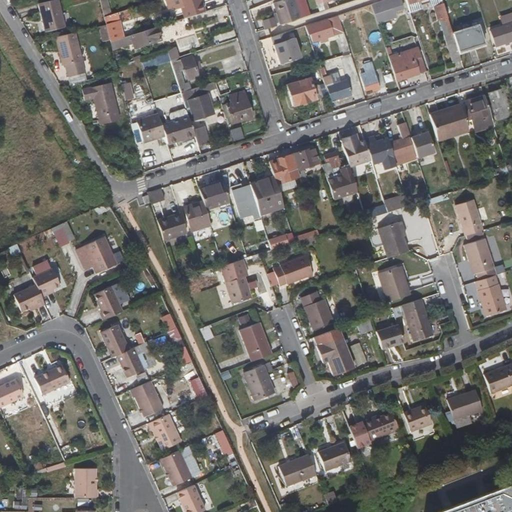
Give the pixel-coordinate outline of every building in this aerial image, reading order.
[(44,32),(64,27),(57,0),(56,0),(37,4),(44,32)] [(110,8),(107,0),(100,0),(103,10),(108,8),(110,8)] [(177,0),(183,18),(189,17),(203,12),(199,0),(177,0)] [(293,0),(284,0),(272,4),(280,26),(300,19),(293,0)] [(313,15),(308,0),(293,0),(300,19),(313,15)] [(395,13),(405,10),(401,0),(386,0),(370,5),(377,25),(396,19),(395,13)] [(457,52),(452,34),(440,0),(404,0),(406,5),(420,1),(421,6),(427,4),(429,8),(433,7),(438,21),(439,22),(453,64),(460,61),(457,52)] [(409,14),(423,9),(421,6),(420,1),(406,5),(409,14)] [(511,41),(511,13),(499,18),(501,26),(489,30),(495,47),(511,41)] [(189,17),(183,18),(130,36),(134,49),(160,40),(160,38),(192,28),(189,17)] [(106,25),(109,34),(111,42),(117,40),(113,23),(106,25)] [(99,26),(101,36),(109,34),(106,25),(99,26)] [(319,30),(319,26),(306,30),(307,35),(309,34),(312,43),(333,36),(330,27),(327,28),(319,30)] [(483,44),(477,26),(452,34),(457,52),(483,44)] [(69,85),(86,81),(75,33),(54,38),(61,66),(63,65),(69,85)] [(285,33),(269,38),(278,64),(299,58),(293,39),(287,40),(285,33)] [(343,51),(348,49),(344,34),(338,36),(343,51)] [(174,47),(166,49),(166,50),(170,60),(178,58),(174,47)] [(425,73),(417,47),(387,57),(396,83),(417,76),(425,73)] [(191,56),(179,60),(178,58),(170,60),(180,92),(190,89),(187,83),(182,84),(179,72),(184,70),(187,80),(197,77),(191,56)] [(372,92),(379,89),(371,62),(365,64),(367,72),(360,75),(365,91),(371,90),(372,92)] [(329,76),(322,78),(324,84),(328,97),(330,103),(350,95),(345,80),(332,84),(329,76)] [(399,92),(420,85),(417,76),(396,83),(399,92)] [(285,85),(292,107),(328,97),(324,84),(312,87),(309,78),(285,85)] [(193,95),(216,89),(213,82),(190,89),(180,92),(182,99),(193,95)] [(99,125),(119,120),(110,83),(81,90),(84,101),(92,99),(99,125)] [(510,116),(502,90),(482,96),(490,121),(491,122),(510,116)] [(230,103),(221,106),(227,126),(251,118),(242,92),(228,96),(230,103)] [(186,101),(194,99),(193,95),(182,99),(188,116),(189,121),(192,121),(186,101)] [(214,114),(208,95),(194,99),(186,101),(192,121),(214,114)] [(465,102),(473,126),(490,121),(482,96),(465,102)] [(437,142),(468,132),(459,105),(452,107),(452,110),(430,117),(437,142)] [(135,121),(143,143),(164,136),(160,125),(157,114),(135,121)] [(189,121),(188,116),(160,125),(164,136),(167,144),(194,136),(192,131),(189,121)] [(414,153),(410,139),(405,123),(397,126),(402,139),(388,144),(393,159),(414,153)] [(241,127),(231,130),(234,142),(245,139),(241,127)] [(208,143),(203,128),(192,131),(194,136),(198,147),(208,143)] [(433,153),(427,133),(410,139),(414,153),(416,159),(433,153)] [(350,140),(349,137),(340,140),(348,167),(369,160),(367,154),(363,140),(357,142),(356,138),(350,140)] [(363,140),(367,154),(369,153),(373,164),(380,161),(382,167),(394,163),(393,159),(388,144),(386,139),(375,142),(373,137),(363,140)] [(308,151),(308,149),(292,154),(300,178),(305,176),(303,169),(318,164),(313,150),(308,151)] [(323,156),(326,164),(321,166),(325,177),(333,174),(331,169),(340,166),(336,152),(323,156)] [(275,185),(300,178),(292,154),(267,162),(272,176),(274,181),(275,185)] [(494,176),(501,174),(499,168),(491,170),(494,176)] [(356,192),(349,170),(340,173),(341,176),(326,181),(332,199),(356,192)] [(274,181),(272,176),(249,184),(250,186),(250,188),(274,181)] [(283,208),(275,185),(274,181),(250,188),(258,212),(265,210),(267,213),(283,208)] [(222,182),(198,189),(202,201),(210,226),(222,222),(224,228),(230,227),(223,206),(229,203),(222,182)] [(248,206),(252,218),(259,216),(258,212),(250,188),(250,186),(231,191),(237,209),(248,206)] [(160,190),(148,194),(148,195),(150,202),(151,205),(158,203),(163,201),(160,190)] [(142,197),(144,204),(150,202),(148,195),(142,197)] [(399,209),(408,205),(406,199),(397,202),(399,209)] [(454,206),(464,236),(482,230),(472,200),(454,206)] [(183,207),(190,232),(210,226),(202,201),(183,207)] [(151,205),(155,216),(156,220),(163,218),(158,203),(151,205)] [(376,205),(379,215),(386,213),(383,203),(376,205)] [(260,218),(284,211),(283,208),(267,213),(265,210),(258,212),(259,216),(260,218)] [(186,234),(179,213),(163,218),(156,220),(163,241),(186,234)] [(363,213),(339,221),(341,227),(365,220),(363,213)] [(66,221),(51,228),(60,246),(75,238),(66,221)] [(400,222),(377,229),(386,259),(408,252),(402,235),(404,234),(400,222)] [(318,235),(317,231),(293,238),(295,243),(318,235)] [(292,234),(268,242),(271,250),(295,243),(293,238),(292,234)] [(114,265),(102,237),(82,246),(92,267),(90,268),(93,275),(114,265)] [(475,274),(477,281),(495,275),(484,239),(463,246),(467,261),(471,259),(475,274)] [(73,250),(83,271),(90,268),(92,267),(82,246),(73,250)] [(244,252),(237,255),(239,261),(241,260),(247,258),(244,252)] [(286,284),(286,285),(312,276),(304,257),(279,266),(279,267),(272,269),(279,287),(286,284)] [(243,277),(246,276),(241,260),(239,261),(223,266),(219,267),(231,304),(250,298),(243,277)] [(404,279),(400,267),(395,268),(399,281),(404,279)] [(404,279),(399,281),(395,268),(377,274),(386,303),(409,295),(404,279)] [(58,285),(50,269),(31,278),(34,285),(41,298),(48,294),(46,292),(51,289),(58,285)] [(485,316),(505,310),(495,275),(477,281),(474,282),(485,316)] [(43,303),(41,298),(34,285),(12,294),(20,311),(28,307),(34,305),(36,308),(43,303)] [(92,294),(103,319),(120,312),(108,286),(92,294)] [(299,299),(312,330),(332,322),(323,299),(320,301),(316,293),(299,299)] [(413,341),(432,335),(420,300),(401,306),(413,341)] [(240,324),(249,322),(246,315),(238,318),(240,324)] [(355,322),(358,333),(371,328),(368,317),(355,322)] [(259,323),(238,331),(250,363),(270,355),(259,323)] [(116,325),(99,333),(110,357),(115,355),(127,350),(116,325)] [(396,325),(375,332),(381,350),(402,343),(400,335),(396,325)] [(205,326),(199,328),(204,339),(210,337),(205,326)] [(352,367),(337,328),(316,337),(319,344),(315,346),(320,358),(324,357),(326,362),(331,376),(352,367)] [(125,377),(142,369),(132,348),(127,350),(115,355),(125,377)] [(483,375),(490,395),(511,385),(511,368),(510,365),(483,375)] [(62,366),(34,378),(42,395),(69,382),(62,366)] [(254,401),(273,393),(262,366),(243,374),(254,401)] [(200,399),(206,396),(197,376),(190,379),(200,399)] [(15,379),(0,386),(0,406),(23,396),(15,379)] [(143,417),(162,408),(149,381),(129,390),(133,398),(134,397),(143,417)] [(446,400),(453,421),(482,411),(474,390),(446,400)] [(402,413),(410,433),(431,425),(423,405),(402,413)] [(376,418),(375,416),(347,427),(355,448),(368,443),(368,442),(397,431),(390,412),(376,418)] [(179,441),(167,414),(146,424),(150,431),(152,430),(160,450),(179,441)] [(225,456),(232,452),(222,430),(214,433),(225,456)] [(325,472),(350,462),(343,443),(317,453),(325,472)] [(191,478),(178,450),(157,460),(160,467),(162,467),(172,486),(191,478)] [(285,487),(315,476),(307,454),(277,466),(285,487)] [(74,469),(74,497),(96,498),(96,490),(95,490),(95,468),(74,469)] [(199,511),(204,510),(193,485),(176,493),(184,511),(199,511)] [(511,511),(511,495),(508,486),(440,511),(511,511)] [(248,509),(256,505),(253,498),(246,502),(248,509)]
